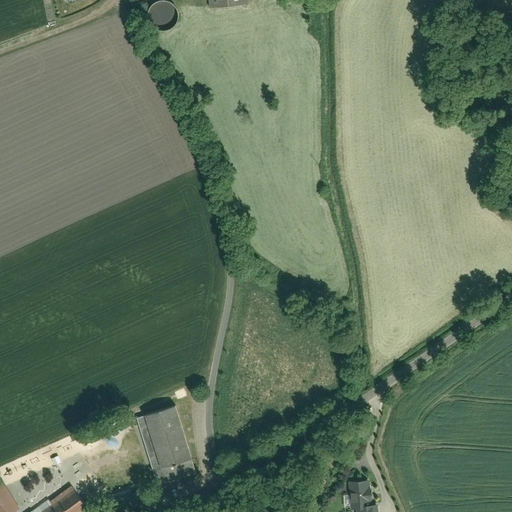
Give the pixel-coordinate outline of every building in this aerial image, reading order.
[(157,2),(157,23),(173,24),(173,2),(157,2)] [(175,406),(137,418),(158,485),(196,473),(175,406)] [(23,505),(5,478),(0,480),(0,490),(1,492),(14,511),(23,505)] [(382,511),(382,503),(375,504),(375,499),(378,499),(378,488),(374,488),(374,480),(352,481),(354,509),(360,508),(360,511),(382,511)] [(84,511),(93,506),(78,485),(55,500),(54,499),(35,511),(36,511),(84,511)] [(13,511),(14,511),(1,492),(0,493),(0,496),(1,498),(9,511),(13,511)] [(9,511),(1,498),(0,498),(0,511),(9,511)]
